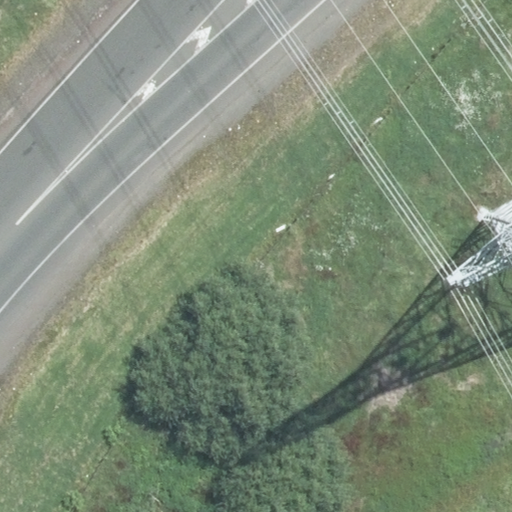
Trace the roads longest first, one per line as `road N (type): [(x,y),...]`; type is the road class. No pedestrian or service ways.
road 1 (motorway): [(349,0),(241,397),(235,511)]
road 2 (motorway): [(284,0),(0,250)]
road 3 (motorway): [(200,0),(0,238)]
